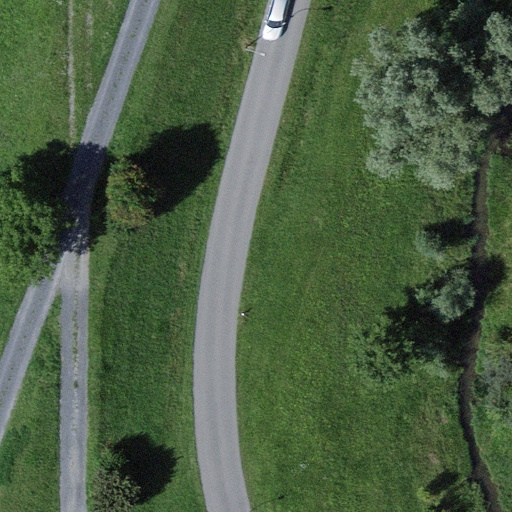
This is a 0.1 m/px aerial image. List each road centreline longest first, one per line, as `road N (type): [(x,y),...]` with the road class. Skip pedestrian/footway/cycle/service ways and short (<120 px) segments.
road 1 (residential): [(290,0),(235,205),(218,326),(232,511)]
road 2 (track): [(82,511),(94,0)]
road 3 (track): [(155,0),(89,200),(0,426)]
